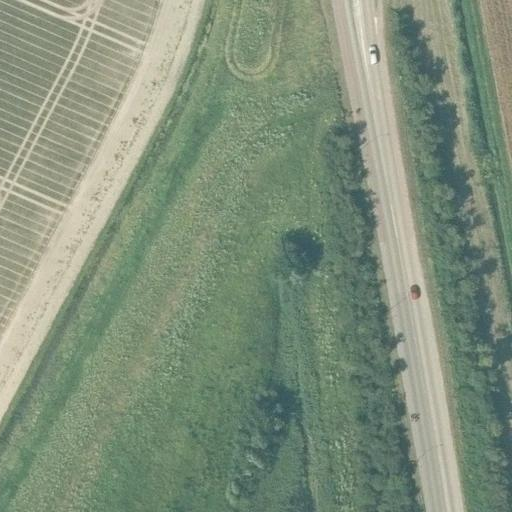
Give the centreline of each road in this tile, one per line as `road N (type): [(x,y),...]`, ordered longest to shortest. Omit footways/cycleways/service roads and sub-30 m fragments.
road 1 (tertiary): [(442,511),(355,0)]
road 2 (track): [(345,511),(304,152),(323,114),(371,98)]
road 3 (track): [(439,0),(511,378)]
